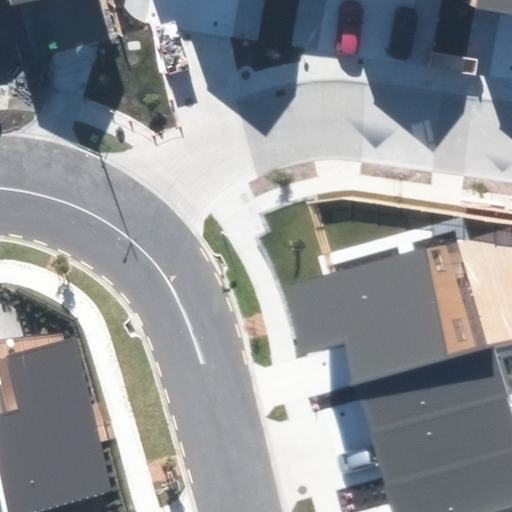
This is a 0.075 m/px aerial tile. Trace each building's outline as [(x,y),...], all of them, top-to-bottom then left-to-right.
[(511,0),(473,0),(473,6),(511,12),(511,0)] [(359,387),(475,354),(444,241),(284,284),(303,354),(347,342),(359,387)] [(108,489),(73,343),(9,358),(22,412),(0,417),(0,459),(10,501),(12,511),(108,489)] [(373,435),(511,395),(511,343),(475,354),(359,387),(373,435)] [(389,487),(511,453),(511,395),(373,435),(389,487)] [(395,511),(505,511),(511,510),(511,453),(389,487),(395,511)] [(0,503),(10,501),(0,459),(0,503)]
